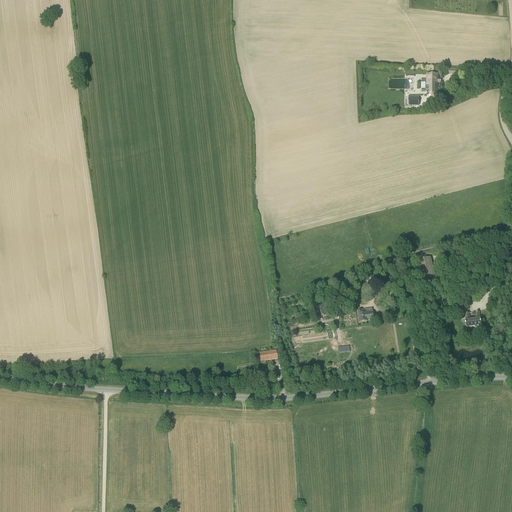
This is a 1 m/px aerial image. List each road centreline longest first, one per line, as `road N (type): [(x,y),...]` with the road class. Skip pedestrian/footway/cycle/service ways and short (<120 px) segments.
road 1 (tertiary): [(511,376),(272,397),(0,377)]
road 2 (unknown): [(104,388),(103,511)]
road 3 (unclassified): [(396,255),(497,234),(511,222)]
